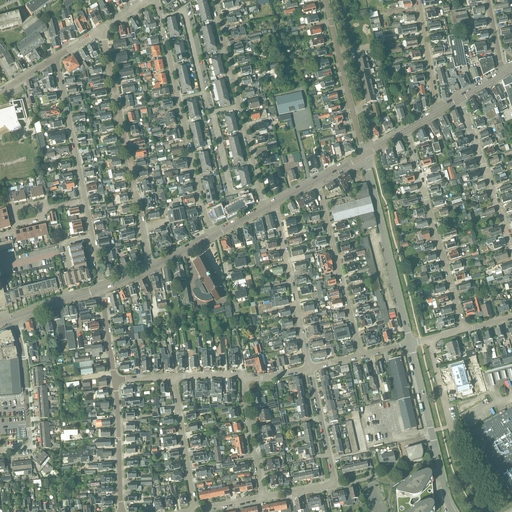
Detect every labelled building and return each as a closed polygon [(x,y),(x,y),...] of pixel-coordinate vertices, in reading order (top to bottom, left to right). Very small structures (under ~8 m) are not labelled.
[(46,7),(40,0),(36,0),(25,8),(32,17),(46,7)] [(106,6),(105,6),(102,1),(101,1),(100,0),(97,0),(98,2),(101,12),(103,10),(107,17),(112,14),(108,8),(107,8),(106,6)] [(503,0),(500,1),(501,4),(494,6),(495,11),(503,9),(504,13),(511,12),(510,8),(507,8),(506,3),(507,3),(506,0),(503,0)] [(207,3),(198,5),(199,11),(208,9),(207,3)] [(308,14),(316,12),(315,11),(316,10),(316,8),(315,8),(315,7),(314,8),(314,5),(306,7),(304,8),(305,14),(308,13),(308,14)] [(95,26),(102,22),(97,14),(96,11),(97,12),(100,11),(98,7),(95,8),(91,11),(93,13),(89,14),(91,17),(90,17),(95,26)] [(484,13),(483,7),(472,9),(473,16),(481,15),(480,13),(484,13)] [(466,8),(466,9),(450,12),(452,25),(468,22),(467,15),(466,12),(470,11),(470,8),(466,8)] [(65,9),(66,12),(61,13),(63,21),(68,20),(68,17),(71,16),(68,9),(65,9)] [(227,17),(228,21),(240,18),(242,17),(241,13),(245,12),(244,9),(238,10),(239,11),(234,12),(234,15),(228,16),(229,17),(227,17)] [(367,10),(358,12),(360,18),(369,16),(367,10)] [(145,24),(145,25),(153,23),(151,13),(150,11),(144,12),(145,18),(146,18),(147,23),(145,24)] [(436,18),(438,17),(437,11),(435,11),(432,11),(432,13),(427,13),(428,19),(436,18)] [(80,34),(86,31),(83,24),(86,22),(82,12),(82,13),(79,14),(78,14),(80,19),(74,22),(80,34)] [(3,17),(6,28),(22,24),(19,13),(3,17)] [(503,17),(498,18),(499,24),(507,22),(507,19),(510,18),(509,14),(503,16),(503,17)] [(210,15),(201,17),(202,23),(211,21),(210,15)] [(311,25),(318,23),(318,22),(319,21),(318,20),(318,19),(317,19),(317,17),(309,18),(309,19),(307,19),(308,25),(311,25)] [(372,30),(380,28),(378,17),(370,19),(372,30)] [(58,36),(56,28),(54,18),(50,22),(53,37),(52,38),(53,41),(51,41),(53,48),(60,47),(58,40),(57,40),(56,37),(58,36)] [(135,31),(141,28),(139,26),(137,22),(136,22),(134,19),(129,22),(135,31)] [(487,26),(486,24),(485,23),(485,21),(474,23),(475,29),(486,27),(487,26)] [(438,30),(440,29),(439,23),(437,24),(437,23),(434,23),(434,24),(429,25),(430,31),(438,30)] [(64,29),(65,31),(65,32),(68,31),(69,33),(68,33),(70,40),(75,39),(73,32),(76,32),(74,26),(64,29)] [(202,29),(203,35),(212,33),(211,27),(202,29)] [(398,36),(405,35),(408,34),(417,33),(415,27),(407,28),(407,27),(397,29),(398,36)] [(119,29),(120,38),(121,39),(127,38),(126,36),(127,36),(125,28),(119,29)] [(313,36),(321,34),(321,33),(321,32),(321,31),(320,31),(320,28),(315,29),(315,28),(312,29),(309,30),(311,36),(313,36)] [(511,31),(511,32),(509,32),(508,28),(500,30),(501,36),(504,36),(505,40),(504,40),(504,44),(511,42),(511,31)] [(31,52),(44,43),(38,34),(41,32),(39,29),(16,46),(27,63),(34,58),(31,52)] [(179,37),(178,30),(169,32),(170,39),(179,37)] [(488,38),(489,37),(488,35),(487,34),(487,32),(476,34),(476,33),(473,34),(473,37),(477,37),(477,40),(488,38)] [(250,43),(260,40),(260,41),(267,39),(266,34),(259,36),(249,39),(250,43)] [(464,52),(463,46),(461,35),(448,37),(455,69),(467,66),(464,52)] [(150,39),(152,46),(159,44),(157,38),(150,39)] [(313,47),(323,45),(323,44),(324,43),(324,42),(323,41),(322,39),(318,40),(317,39),(311,41),(313,47)] [(416,39),(405,41),(407,48),(417,46),(416,39)] [(115,50),(126,48),(125,41),(113,43),(115,50)] [(174,44),(175,50),(184,48),(182,42),(174,44)] [(474,44),(475,50),(477,55),(480,54),(483,54),(484,55),(491,54),(490,50),(487,50),(487,51),(486,51),(485,45),(484,42),(474,44)] [(94,59),(98,56),(96,52),(97,52),(95,48),(94,48),(92,45),(87,48),(91,55),(94,59)] [(215,45),(206,47),(208,54),(217,51),(215,45)] [(443,54),(445,53),(444,50),(444,46),(438,47),(438,48),(433,49),(434,55),(443,54)] [(310,54),(315,53),(316,58),(318,58),(326,56),(326,55),(326,54),(326,53),(325,52),(325,50),(320,51),(320,50),(317,51),(316,49),(309,51),(310,54)] [(38,61),(43,58),(39,52),(37,50),(33,53),(34,55),(38,61)] [(85,62),(88,60),(89,61),(91,60),(84,50),(79,53),(81,56),(83,60),(84,60),(85,62)] [(127,63),(126,60),(127,60),(126,54),(125,54),(125,52),(118,53),(119,56),(116,56),(118,65),(127,63)] [(246,63),(250,62),(249,57),(252,56),(252,58),(256,57),(255,53),(248,55),(249,56),(244,57),(237,59),(238,65),(246,63)] [(187,60),(185,54),(176,56),(178,62),(187,60)] [(211,58),(213,65),(221,63),(220,56),(211,58)] [(69,74),(79,67),(73,57),(63,64),(69,74)] [(445,65),(447,64),(446,57),(443,58),(440,58),(440,59),(436,60),(436,63),(436,65),(437,65),(437,66),(445,65)] [(473,80),(480,78),(477,68),(480,67),(477,57),(470,59),(473,69),(470,70),(473,80)] [(490,72),(494,70),(492,60),(492,57),(485,59),(485,61),(479,62),(483,76),(484,76),(484,75),(487,74),(486,73),(490,71),(490,72)] [(21,73),(26,70),(24,66),(22,63),(20,60),(15,63),(17,66),(16,66),(21,73)] [(317,62),(317,63),(319,69),(321,68),(321,69),(329,67),(329,66),(329,65),(329,64),(328,63),(328,62),(327,60),(323,61),(320,61),(320,62),(317,62)] [(213,65),(214,71),(223,69),(221,63),(213,65)] [(417,65),(409,66),(411,74),(416,73),(415,72),(422,71),(422,70),(423,69),(422,68),(422,67),(421,65),(417,65)] [(251,73),(251,70),(250,67),(247,67),(240,69),(242,75),(245,74),(245,75),(249,74),(249,73),(251,73)] [(448,83),(451,93),(452,94),(454,93),(454,92),(459,91),(455,79),(457,79),(455,71),(455,69),(454,69),(454,68),(448,69),(448,71),(448,73),(447,74),(445,74),(446,80),(448,83)] [(32,80),(34,84),(39,82),(41,81),(44,78),(44,77),(52,75),(51,70),(50,69),(47,69),(47,71),(42,72),(43,74),(40,74),(41,77),(32,80)] [(120,79),(127,78),(125,72),(128,71),(128,69),(122,70),(123,72),(119,73),(120,79)] [(223,69),(214,71),(215,77),(224,75),(223,69)] [(321,76),(322,79),(331,77),(331,76),(332,75),(331,74),(331,73),(330,71),(322,72),(322,71),(317,72),(317,74),(319,73),(319,76),(321,76)] [(440,90),(447,88),(445,79),(442,71),(437,72),(439,80),(440,87),(440,90)] [(461,76),(467,88),(469,87),(469,86),(470,86),(465,76),(464,74),(461,76)] [(417,85),(417,83),(424,82),(425,81),(424,79),(423,78),(423,76),(418,77),(418,76),(412,77),(413,84),(412,84),(413,85),(417,85)] [(464,90),(467,88),(461,76),(457,77),(458,79),(458,80),(463,90),(463,89),(464,90)] [(244,86),(251,85),(251,87),(252,87),(258,86),(258,83),(251,84),(251,82),(253,81),(252,77),(247,78),(247,79),(242,80),(243,83),(243,84),(243,85),(244,85),(244,86)] [(511,80),(511,77),(502,82),(508,97),(511,110),(511,109),(511,80)] [(81,79),(79,80),(79,82),(77,83),(77,80),(74,81),(74,78),(66,79),(67,85),(72,84),(72,85),(75,84),(77,84),(78,86),(82,85),(81,79)] [(97,86),(104,84),(103,79),(95,80),(93,81),(92,81),(93,88),(97,87),(97,86)] [(166,80),(158,81),(154,82),(155,87),(153,87),(154,90),(160,88),(159,86),(167,84),(166,80)] [(325,89),(334,87),(334,86),(334,85),(334,84),(333,83),(332,80),(324,82),(324,83),(321,83),(322,89),(325,89)] [(190,84),(181,86),(183,93),(191,91),(190,84)] [(124,94),(135,91),(133,85),(131,86),(131,85),(126,86),(126,87),(122,87),(124,94)] [(498,87),(495,89),(501,102),(505,100),(504,97),(505,97),(503,95),(502,96),(498,87)] [(448,92),(447,88),(440,90),(442,100),(444,101),(448,99),(447,92),(448,92)] [(158,98),(169,95),(168,89),(161,91),(160,89),(151,91),(152,95),(157,94),(158,98)] [(253,90),(253,89),(249,90),(250,91),(245,92),(246,95),(246,96),(246,97),(247,97),(247,98),(256,96),(255,90),(253,90)] [(489,128),(495,126),(501,124),(498,114),(503,112),(501,107),(499,103),(501,102),(495,89),(491,90),(495,98),(496,98),(498,103),(496,104),(495,102),(494,102),(492,95),(488,98),(485,92),(481,94),(477,96),(483,107),(483,106),(484,108),(482,110),(482,112),(484,115),(484,114),(489,128)] [(303,109),(299,93),(274,99),(278,115),(303,109)] [(48,102),(57,101),(56,100),(57,99),(57,98),(56,97),(55,94),(47,96),(45,97),(46,103),(48,102)] [(328,103),(337,101),(336,99),(337,98),(336,94),(326,97),(328,103)] [(219,101),(221,108),(230,106),(228,98),(219,101)] [(188,107),(197,105),(195,99),(186,101),(188,107)] [(0,128),(4,127),(5,127),(12,134),(22,129),(17,122),(27,119),(22,100),(12,103),(13,105),(11,106),(10,104),(0,107),(0,111),(0,112),(0,128)] [(474,113),(480,110),(479,108),(479,107),(478,104),(477,104),(475,101),(469,103),(472,110),(474,113)] [(101,110),(110,108),(108,103),(105,103),(105,102),(100,103),(100,104),(98,105),(98,106),(94,107),(95,112),(99,111),(99,108),(101,107),(101,110)] [(418,113),(420,113),(420,108),(421,108),(419,102),(416,102),(416,103),(413,103),(413,106),(410,107),(411,110),(414,110),(415,114),(416,115),(418,114),(418,113)] [(407,118),(403,104),(394,107),(398,120),(401,120),(402,120),(404,120),(405,119),(405,118),(407,118)] [(332,114),(340,112),(340,111),(340,109),(339,109),(338,105),(331,107),(331,105),(327,106),(328,110),(331,109),(332,114)] [(377,105),(372,106),(375,120),(380,119),(379,114),(378,114),(377,110),(378,110),(377,105)] [(51,111),(49,111),(46,112),(47,117),(52,117),(59,115),(60,114),(59,112),(58,109),(53,110),(53,109),(50,110),(51,111)] [(130,123),(132,123),(132,124),(136,124),(136,125),(140,124),(138,111),(132,112),(133,115),(128,116),(130,123)] [(198,111),(189,113),(191,119),(199,117),(198,111)] [(261,120),(267,118),(266,111),(251,115),(252,118),(251,118),(251,120),(252,120),(252,121),(261,119),(261,120)] [(225,115),(226,121),(235,119),(234,113),(225,115)] [(460,118),(456,120),(453,113),(451,114),(453,118),(452,118),(454,124),(457,123),(458,126),(462,124),(460,118)] [(82,122),(85,121),(84,118),(85,118),(84,114),(81,115),(73,116),(74,122),(82,121),(82,122)] [(333,125),(342,123),(341,121),(343,121),(342,117),(334,119),(335,122),(333,123),(333,125)] [(390,122),(388,117),(380,120),(383,125),(382,125),(385,132),(393,129),(392,128),(393,128),(392,126),(391,126),(390,122)] [(442,119),(447,129),(451,128),(450,126),(446,117),(442,119)] [(237,126),(235,119),(226,121),(228,128),(237,126)] [(447,129),(442,119),(439,121),(443,130),(444,131),(447,129)] [(54,128),(62,126),(61,126),(62,125),(62,123),(61,123),(60,120),(52,122),(53,122),(50,123),(50,126),(53,126),(54,128)] [(166,128),(169,127),(176,125),(175,120),(167,121),(165,122),(159,123),(160,126),(165,125),(166,128)] [(475,123),(477,129),(481,127),(481,128),(484,127),(486,126),(485,123),(483,123),(482,120),(475,123)] [(434,123),(429,126),(434,134),(435,137),(440,134),(439,131),(436,127),(437,126),(435,123),(434,123)] [(191,132),(200,130),(199,124),(190,126),(191,132)] [(264,131),(267,130),(267,128),(265,128),(264,124),(254,126),(255,132),(259,132),(264,131)] [(501,124),(494,126),(497,134),(504,132),(501,124)] [(106,132),(114,130),(112,125),(105,126),(105,127),(101,127),(102,134),(107,133),(106,132)] [(229,134),(232,133),(238,132),(237,126),(228,128),(229,134)] [(133,136),(139,135),(139,131),(141,130),(140,127),(138,128),(138,127),(131,129),(133,136)] [(336,137),(345,135),(346,133),(345,132),(344,131),(344,128),(339,130),(339,128),(335,128),(336,128),(332,129),(333,132),(334,132),(336,137)] [(481,140),(488,137),(487,133),(489,132),(489,130),(482,132),(483,133),(479,134),(481,140)] [(420,144),(422,144),(429,141),(428,138),(427,135),(426,136),(424,131),(422,132),(421,131),(419,132),(419,133),(418,133),(419,133),(416,134),(420,144)] [(56,141),(56,144),(62,143),(62,142),(65,141),(64,133),(55,135),(55,132),(47,133),(49,140),(51,140),(52,141),(56,141)] [(42,134),(38,135),(41,151),(46,151),(42,134)] [(86,142),(86,141),(92,140),(91,134),(84,135),(84,136),(77,138),(78,143),(86,142)] [(230,146),(239,144),(238,138),(229,140),(230,146)] [(484,148),(492,145),(491,142),(493,141),(492,138),(490,139),(489,139),(486,140),(486,141),(482,142),(484,148)] [(435,139),(431,141),(432,145),(434,154),(435,153),(436,156),(441,154),(440,152),(438,144),(436,144),(435,139)] [(463,146),(469,145),(467,139),(455,143),(457,149),(458,148),(459,149),(464,148),(464,147),(463,146)] [(135,147),(138,147),(138,149),(142,148),(142,146),(142,145),(145,145),(144,141),(141,141),(141,140),(134,142),(133,142),(134,144),(133,144),(133,146),(134,146),(135,148),(135,147)] [(345,154),(352,152),(353,151),(352,144),(347,145),(347,143),(343,144),(343,146),(345,154)] [(398,156),(405,153),(404,151),(403,150),(404,149),(403,147),(402,147),(400,143),(396,145),(397,146),(395,146),(397,150),(396,151),(398,156)] [(427,144),(417,147),(419,152),(429,149),(427,144)] [(60,155),(69,153),(67,147),(59,148),(53,150),(53,151),(46,153),(48,158),(55,156),(54,153),(60,152),(60,155)] [(341,157),(342,157),(340,149),(337,150),(336,147),(333,147),(334,150),(335,158),(338,157),(338,158),(338,157),(339,158),(341,158),(341,157)] [(142,149),(142,150),(142,151),(136,152),(135,152),(136,154),(135,154),(136,156),(137,158),(143,157),(144,157),(144,158),(147,157),(146,155),(150,154),(148,148),(142,149)] [(172,156),(184,153),(183,148),(171,150),(172,156)] [(496,155),(500,154),(500,152),(498,152),(496,152),(495,148),(492,148),(488,149),(489,150),(485,152),(487,157),(494,154),(495,154),(496,155)] [(473,155),(470,149),(460,153),(461,158),(459,159),(460,162),(470,158),(470,156),(473,155)] [(392,150),(385,151),(386,154),(385,155),(384,154),(385,158),(380,159),(383,168),(389,167),(389,168),(398,166),(397,161),(395,161),(392,150)] [(299,153),(292,155),(295,163),(301,161),(299,153)] [(261,157),(263,165),(276,163),(274,154),(269,156),(269,155),(265,155),(265,156),(261,157)] [(91,161),(93,161),(92,155),(90,155),(89,155),(86,155),(86,156),(82,157),(82,160),(82,161),(83,162),(83,163),(86,162),(87,163),(91,162),(91,161)] [(324,166),(328,165),(327,163),(330,163),(328,155),(325,155),(326,157),(322,158),(324,166)] [(243,162),(242,156),(233,158),(235,164),(243,162)] [(494,159),(489,160),(490,162),(489,164),(490,165),(491,166),(502,163),(499,156),(493,158),(494,159)] [(432,157),(429,158),(425,159),(425,160),(421,161),(423,167),(434,164),(432,157)] [(315,158),(312,159),(307,160),(310,171),(314,170),(314,171),(317,170),(318,169),(315,158)] [(109,168),(121,165),(120,160),(116,161),(116,159),(108,161),(109,168)] [(148,165),(147,159),(144,160),(145,160),(137,162),(138,168),(146,166),(146,165),(148,165)] [(468,162),(464,164),(466,170),(469,168),(470,169),(473,168),(473,167),(476,166),(474,160),(471,161),(468,162)] [(210,165),(201,167),(203,174),(212,172),(210,165)] [(400,168),(401,172),(398,173),(399,175),(405,174),(409,173),(408,172),(412,171),(410,165),(403,167),(400,168)] [(494,175),(504,172),(502,165),(500,166),(496,167),(496,168),(492,170),(494,175)] [(98,166),(93,167),(94,170),(93,170),(85,171),(85,174),(85,177),(86,177),(86,178),(94,176),(94,178),(97,177),(96,170),(99,169),(98,166)] [(248,174),(247,170),(247,167),(238,169),(239,176),(248,174)] [(287,173),(290,182),(297,180),(294,171),(287,173)] [(356,182),(354,182),(355,188),(358,187),(358,186),(364,185),(361,172),(360,172),(359,171),(355,173),(355,174),(354,174),(356,182)] [(467,175),(469,181),(472,180),(473,181),(477,179),(477,178),(480,177),(478,171),(475,172),(471,173),(472,174),(467,175)] [(181,176),(179,176),(178,177),(177,174),(171,175),(172,178),(177,177),(179,183),(180,183),(180,184),(183,184),(182,182),(189,180),(189,178),(189,174),(181,176)] [(343,176),(346,184),(351,181),(347,174),(346,175),(346,174),(344,175),(344,176),(343,176)] [(430,177),(426,178),(428,184),(436,182),(434,174),(429,175),(430,177)] [(504,182),(507,181),(504,175),(502,176),(502,175),(499,176),(499,177),(495,179),(496,180),(495,181),(497,185),(504,182)] [(278,181),(277,176),(268,178),(271,190),(276,189),(276,190),(279,189),(279,188),(278,184),(279,184),(279,181),(278,181)] [(348,188),(346,184),(343,176),(341,177),(339,178),(339,179),(338,179),(342,186),(344,190),(348,188)] [(410,183),(414,182),(414,181),(415,181),(414,179),(413,176),(405,178),(405,179),(403,179),(403,182),(406,181),(407,184),(408,184),(410,184),(410,183)] [(203,186),(212,184),(211,177),(202,179),(203,186)] [(103,192),(104,192),(101,179),(90,181),(90,185),(87,186),(88,192),(96,191),(97,194),(103,192)] [(250,179),(241,182),(242,188),(251,186),(250,179)] [(339,194),(341,193),(339,187),(336,189),(333,182),(325,186),(326,187),(325,188),(325,190),(327,190),(329,193),(331,192),(331,193),(337,191),(339,194)] [(442,188),(442,189),(443,188),(444,188),(445,187),(446,187),(446,186),(447,185),(447,184),(447,182),(443,183),(442,182),(436,183),(436,185),(433,186),(434,187),(429,188),(431,194),(436,193),(436,194),(437,194),(437,195),(438,195),(439,195),(440,195),(441,195),(441,191),(440,189),(442,188)] [(36,188),(38,198),(44,197),(43,191),(46,190),(44,183),(41,183),(41,184),(38,185),(38,187),(36,188)] [(475,191),(478,190),(478,191),(485,188),(483,183),(476,185),(473,186),(475,191)] [(501,194),(511,190),(509,184),(506,185),(502,186),(503,187),(499,188),(501,194)] [(410,193),(417,191),(416,185),(406,188),(407,191),(405,191),(406,194),(410,193)] [(26,187),(28,194),(31,194),(32,200),(38,198),(36,188),(33,188),(33,186),(29,187),(29,186),(26,187)] [(18,192),(20,202),(26,201),(25,195),(28,194),(26,187),(23,187),(23,188),(20,189),(20,191),(18,192)] [(20,202),(18,192),(16,192),(15,190),(8,192),(10,198),(13,198),(14,204),(20,202)] [(311,193),(306,196),(310,204),(312,208),(313,211),(317,209),(316,206),(314,201),(315,201),(313,194),(311,193)] [(511,193),(507,195),(505,195),(506,196),(502,197),(503,200),(502,200),(503,204),(511,201),(510,199),(511,198),(511,193)] [(241,200),(243,200),(245,204),(247,203),(248,206),(252,204),(250,197),(248,198),(247,194),(240,196),(241,200)] [(475,202),(478,200),(479,202),(487,200),(486,198),(487,197),(486,194),(485,194),(477,196),(477,197),(473,198),(475,202)] [(232,201),(232,199),(237,198),(236,195),(233,196),(225,198),(226,201),(222,203),(223,205),(227,203),(226,202),(232,201)] [(452,205),(453,205),(462,202),(460,195),(452,197),(454,201),(451,202),(452,205)] [(146,205),(159,202),(159,201),(156,201),(155,198),(155,196),(151,197),(151,198),(145,200),(145,201),(145,203),(146,203),(146,205)] [(215,196),(206,198),(207,204),(216,202),(215,196)] [(301,199),(307,210),(309,209),(307,206),(306,207),(306,206),(310,204),(306,196),(301,199)] [(358,197),(352,198),(353,201),(355,200),(357,206),(368,204),(368,201),(367,201),(367,198),(359,199),(358,197)] [(408,207),(418,204),(416,197),(406,200),(403,201),(402,198),(397,200),(398,204),(403,203),(405,210),(409,209),(408,207)] [(438,200),(433,202),(435,208),(443,205),(446,204),(444,198),(441,199),(441,198),(438,199),(438,200)] [(298,206),(299,209),(304,207),(304,208),(303,208),(305,211),(307,210),(301,199),(296,202),(298,206)] [(335,206),(331,207),(331,209),(331,210),(332,212),(342,210),(341,207),(340,206),(343,205),(342,200),(334,202),(335,206)] [(242,201),(223,211),(225,216),(227,215),(229,217),(245,208),(242,201)] [(100,213),(99,213),(99,211),(95,211),(95,214),(93,215),(94,220),(102,218),(106,217),(105,211),(107,210),(106,203),(100,204),(101,208),(102,211),(100,212),(100,213)] [(299,209),(298,206),(295,208),(293,203),(288,206),(291,213),(292,215),(294,214),(294,213),(300,210),(299,209)] [(358,212),(356,213),(357,216),(362,214),(362,212),(370,210),(369,206),(368,204),(357,206),(358,212)] [(213,208),(215,215),(217,222),(222,220),(221,218),(224,217),(221,208),(218,209),(218,207),(213,208)] [(68,221),(74,219),(74,216),(80,215),(78,209),(69,211),(70,217),(67,218),(68,221)] [(172,224),(175,223),(186,221),(183,209),(167,213),(170,224),(172,224)] [(417,218),(424,216),(424,215),(423,209),(415,211),(412,212),(414,217),(417,216),(417,218)] [(487,217),(494,214),(493,209),(485,212),(483,213),(479,214),(481,219),(484,218),(487,217)] [(342,210),(332,212),(332,215),(333,215),(333,218),(337,217),(338,221),(347,219),(345,214),(342,215),(342,213),(342,210)] [(187,213),(184,214),(186,221),(187,224),(189,235),(190,236),(200,232),(199,229),(198,229),(198,227),(199,227),(198,224),(197,224),(196,224),(195,221),(194,218),(198,217),(196,211),(190,213),(187,213)] [(157,218),(159,217),(158,212),(156,212),(148,214),(149,216),(148,217),(148,219),(149,219),(149,220),(157,218)] [(398,213),(393,214),(396,226),(401,225),(398,213)] [(57,223),(55,214),(49,215),(51,224),(57,223)] [(311,216),(308,217),(310,223),(312,222),(320,220),(318,214),(311,216)] [(264,218),(264,219),(265,222),(269,235),(265,235),(267,241),(270,240),(270,238),(274,237),(273,230),(276,229),(272,216),(264,218)] [(368,217),(360,219),(361,224),(364,223),(365,228),(375,226),(374,223),(373,220),(369,221),(368,217)] [(122,221),(123,226),(133,224),(132,218),(127,219),(127,218),(123,219),(124,221),(122,221)] [(71,223),(73,229),(82,227),(81,221),(75,222),(74,219),(68,221),(68,224),(71,223)] [(451,219),(449,220),(447,221),(447,220),(443,220),(444,222),(439,223),(440,229),(448,227),(449,227),(451,226),(455,225),(454,223),(453,224),(451,219)] [(258,222),(261,237),(261,238),(262,238),(263,242),(267,241),(265,235),(264,230),(262,220),(258,222)] [(416,221),(418,230),(428,227),(426,221),(422,222),(421,220),(416,221)] [(9,221),(0,223),(0,227),(1,230),(11,228),(9,221)] [(96,231),(103,230),(103,226),(104,226),(103,224),(102,224),(102,223),(95,224),(96,231)] [(337,231),(347,229),(346,223),(343,223),(335,225),(337,231)] [(39,227),(42,237),(46,236),(47,240),(49,240),(46,225),(39,227)] [(367,234),(364,235),(365,239),(373,238),(372,233),(376,232),(375,229),(376,229),(375,226),(365,228),(367,234)] [(491,238),(501,234),(501,233),(501,232),(499,228),(495,229),(492,230),(491,226),(482,229),(483,233),(488,231),(491,238)] [(39,227),(33,228),(37,243),(39,242),(37,238),(42,237),(39,227)] [(82,227),(73,229),(74,235),(71,236),(71,239),(78,237),(77,234),(83,233),(82,227)] [(179,231),(179,232),(182,240),(185,238),(185,239),(187,238),(187,237),(185,233),(186,232),(184,230),(183,229),(182,227),(178,229),(179,231)] [(315,235),(323,233),(321,227),(314,229),(311,229),(313,235),(315,234),(315,235)] [(37,243),(33,228),(27,229),(29,239),(34,238),(35,243),(37,243)] [(246,230),(243,230),(246,243),(255,241),(254,234),(251,235),(249,228),(245,229),(246,230)] [(27,229),(21,231),(24,246),(26,245),(25,240),(29,239),(27,229)] [(182,240),(179,232),(178,232),(177,229),(173,231),(175,236),(174,236),(176,239),(178,242),(179,242),(181,241),(181,240),(182,240)] [(126,232),(123,233),(121,233),(122,239),(125,239),(125,240),(127,239),(131,238),(131,237),(135,236),(135,235),(135,232),(134,232),(134,231),(130,231),(130,230),(126,231),(126,232)] [(455,230),(453,230),(451,231),(450,230),(447,231),(447,232),(442,234),(443,236),(443,237),(443,238),(444,239),(454,236),(457,236),(455,230)] [(24,246),(21,231),(15,232),(17,242),(21,241),(22,246),(24,246)] [(111,233),(108,233),(108,232),(106,233),(107,238),(98,240),(100,247),(106,245),(106,247),(114,245),(113,239),(112,239),(111,233)] [(423,241),(429,239),(428,232),(421,234),(421,235),(420,235),(420,237),(422,237),(423,241)] [(235,235),(232,236),(235,246),(241,244),(242,247),(245,246),(243,240),(240,240),(239,233),(235,234),(235,235)] [(347,240),(350,239),(348,233),(346,234),(338,236),(339,242),(347,240)] [(161,239),(166,248),(167,248),(167,249),(171,247),(170,246),(171,245),(166,236),(161,239)] [(292,237),(292,239),(289,240),(290,245),(299,243),(302,243),(301,237),(299,238),(299,236),(292,237)] [(373,238),(365,239),(366,244),(369,244),(370,249),(380,247),(379,244),(378,241),(374,242),(373,238)] [(492,244),(494,250),(502,248),(501,247),(505,245),(503,239),(496,242),(495,238),(486,241),(487,245),(492,244)] [(166,248),(161,239),(155,242),(158,247),(157,248),(159,251),(160,251),(166,248)] [(222,245),(224,251),(230,250),(231,253),(234,252),(232,245),(230,246),(228,239),(224,240),(224,241),(221,241),(222,245)] [(318,247),(326,245),(326,244),(325,242),(324,239),(317,241),(314,242),(316,247),(318,247)] [(455,247),(458,247),(456,240),(453,241),(450,242),(451,243),(446,244),(446,247),(446,249),(447,249),(447,250),(455,248),(455,247)] [(12,241),(0,244),(0,250),(13,247),(12,241)] [(350,253),(356,251),(359,251),(358,248),(352,250),(351,244),(349,245),(348,245),(341,247),(342,252),(349,251),(350,253)] [(421,247),(421,248),(423,253),(433,250),(432,249),(433,248),(432,247),(431,244),(428,245),(427,244),(423,246),(421,247)] [(60,275),(59,273),(56,274),(57,280),(59,290),(67,288),(79,285),(79,283),(91,281),(90,279),(88,271),(81,245),(69,248),(75,273),(62,276),(62,275),(60,275)] [(372,254),(369,255),(370,260),(378,258),(377,254),(381,253),(380,250),(381,250),(380,247),(370,249),(372,254)] [(302,248),(291,250),(292,254),(291,254),(292,256),(293,257),(303,255),(302,248)] [(458,258),(461,257),(460,254),(459,251),(457,252),(456,251),(453,252),(454,253),(449,254),(450,257),(449,258),(449,259),(450,260),(458,258)] [(110,261),(116,260),(115,252),(108,253),(110,261)] [(496,262),(508,259),(505,252),(494,256),(496,262)] [(271,260),(279,259),(278,253),(270,254),(270,255),(267,255),(268,261),(271,260)] [(135,265),(141,262),(139,258),(140,258),(139,255),(138,255),(137,254),(135,255),(134,254),(131,255),(132,257),(131,257),(132,261),(133,261),(135,265)] [(330,260),(328,254),(317,257),(318,263),(330,260)] [(428,262),(436,260),(435,259),(436,259),(435,257),(434,254),(427,256),(424,257),(425,260),(427,259),(428,262)] [(353,261),(355,260),(354,255),(351,255),(343,257),(345,263),(353,261)] [(235,265),(236,269),(246,267),(245,260),(247,259),(246,256),(239,258),(240,261),(235,262),(236,264),(235,265)] [(195,284),(196,285),(196,287),(196,290),(192,291),(192,292),(193,293),(193,294),(193,295),(194,296),(195,296),(195,297),(196,298),(197,299),(198,300),(199,300),(200,301),(201,301),(202,302),(203,302),(204,302),(205,302),(206,302),(207,302),(208,302),(209,302),(210,302),(211,301),(212,301),(213,300),(210,295),(212,294),(216,302),(223,298),(218,288),(220,287),(215,277),(216,277),(214,272),(213,273),(205,257),(193,263),(201,279),(200,279),(201,280),(200,281),(199,280),(197,282),(197,283),(196,282),(195,284)] [(378,258),(370,260),(371,265),(374,264),(375,270),(385,267),(384,264),(384,265),(383,261),(379,262),(378,258)] [(125,260),(124,259),(121,260),(122,262),(120,262),(122,266),(123,266),(125,270),(130,267),(127,260),(125,260)] [(318,263),(320,269),(331,266),(332,266),(330,259),(330,260),(318,263)] [(462,268),(464,268),(462,261),(456,262),(457,263),(452,265),(453,268),(452,268),(453,270),(454,271),(462,268)] [(305,262),(294,265),(296,272),(306,269),(305,262)] [(506,271),(511,268),(511,264),(511,263),(504,265),(500,267),(502,272),(506,271)] [(184,275),(183,272),(181,264),(175,265),(177,274),(176,274),(178,282),(185,280),(184,275)] [(435,271),(439,270),(437,264),(429,267),(426,268),(428,271),(430,271),(431,273),(435,272),(435,271)] [(359,266),(357,267),(356,265),(354,265),(346,267),(347,273),(355,271),(360,270),(359,266)] [(331,266),(320,269),(322,275),(333,272),(331,266)] [(109,270),(110,276),(114,276),(114,275),(118,274),(118,273),(117,267),(116,267),(112,268),(112,269),(109,270)] [(282,274),(283,274),(281,267),(280,267),(278,267),(278,268),(271,269),(271,270),(270,270),(271,275),(272,274),(273,276),(280,275),(282,275),(282,274)] [(377,275),(374,276),(375,281),(383,279),(382,275),(386,273),(385,270),(386,270),(385,267),(375,270),(377,275)] [(491,275),(492,277),(493,280),(502,276),(501,274),(500,269),(493,271),(490,272),(491,275)] [(166,283),(173,282),(173,278),(172,278),(170,270),(164,271),(165,279),(166,283)] [(231,278),(232,283),(245,280),(243,270),(235,272),(236,275),(232,276),(232,278),(231,278)] [(464,279),(467,279),(465,272),(462,273),(459,274),(455,276),(456,279),(455,279),(456,281),(457,281),(457,282),(465,280),(464,279)] [(358,282),(360,281),(359,275),(356,276),(349,278),(350,284),(358,282)] [(435,283),(442,281),(442,280),(442,278),(441,278),(440,275),(430,278),(432,284),(435,283)] [(156,276),(151,278),(153,286),(152,286),(154,295),(161,293),(159,284),(156,276)] [(324,281),(324,282),(324,284),(327,284),(328,287),(336,285),(334,278),(330,279),(326,280),(327,280),(324,281)] [(383,279),(375,281),(376,286),(379,285),(380,290),(390,288),(389,285),(388,282),(384,283),(383,279)] [(57,280),(50,282),(53,291),(59,290),(57,280)] [(144,281),(139,283),(142,290),(140,291),(142,296),(144,295),(144,296),(151,293),(148,288),(149,288),(147,285),(146,285),(144,281)] [(320,285),(319,282),(315,283),(316,283),(312,284),(312,287),(316,286),(317,292),(312,293),(313,301),(323,299),(322,292),(321,292),(320,285)] [(460,292),(468,290),(468,292),(475,290),(474,285),(470,287),(469,283),(458,286),(458,287),(458,289),(459,289),(460,292)] [(361,293),(363,292),(362,286),(359,287),(351,289),(353,295),(361,293)] [(434,295),(445,292),(445,291),(445,289),(444,289),(443,286),(439,287),(438,287),(435,288),(432,289),(434,295)] [(128,288),(130,297),(131,297),(133,306),(138,305),(137,301),(138,300),(137,295),(135,287),(128,288)] [(235,296),(236,300),(249,297),(247,287),(239,289),(240,292),(236,293),(236,296),(235,296)] [(281,287),(276,287),(272,288),(274,299),(279,298),(278,294),(285,293),(284,287),(281,288),(281,287)] [(301,296),(312,293),(310,287),(308,287),(304,288),(304,289),(300,289),(301,296)] [(382,296),(379,296),(380,301),(388,299),(387,295),(391,294),(390,291),(391,291),(390,288),(380,290),(382,296)] [(327,293),(327,295),(328,296),(330,296),(331,299),(339,297),(337,290),(333,291),(329,292),(330,292),(327,293)] [(125,292),(119,294),(121,297),(120,298),(122,302),(123,301),(124,304),(128,302),(128,299),(125,292)] [(114,311),(119,310),(119,307),(118,307),(115,296),(110,297),(112,308),(114,308),(114,311)] [(443,304),(448,303),(447,302),(448,302),(447,298),(446,299),(446,296),(441,298),(441,297),(437,298),(438,299),(435,300),(436,306),(439,305),(441,305),(443,305),(443,304)] [(280,307),(288,305),(287,299),(282,300),(282,299),(278,299),(278,300),(276,301),(277,307),(280,307)] [(388,299),(380,301),(381,306),(384,305),(385,311),(395,309),(394,306),(393,303),(389,304),(388,299)] [(465,310),(473,308),(472,306),(474,306),(472,300),(471,300),(470,300),(466,302),(466,303),(463,304),(464,308),(465,310)] [(78,304),(80,317),(87,316),(87,313),(89,313),(89,312),(92,311),(93,314),(97,313),(96,308),(95,301),(94,301),(85,302),(85,303),(78,304)] [(334,310),(342,307),(341,301),(332,303),(329,304),(331,310),(334,309),(334,310)] [(149,303),(144,303),(147,325),(152,324),(149,303)] [(207,308),(199,310),(198,307),(195,307),(195,303),(192,304),(193,315),(208,310),(207,308)] [(365,312),(370,311),(368,305),(357,308),(358,314),(361,313),(365,312)] [(224,308),(227,320),(232,318),(230,306),(224,308)] [(484,317),(491,316),(488,306),(481,307),(484,317)] [(438,314),(440,313),(441,316),(451,313),(451,312),(451,310),(450,310),(449,307),(442,309),(439,310),(440,311),(438,311),(437,312),(436,309),(433,310),(434,315),(435,314),(435,315),(438,314)] [(69,309),(71,319),(71,321),(77,320),(76,316),(77,316),(77,313),(76,313),(75,309),(73,309),(73,308),(69,309)] [(473,308),(465,310),(465,312),(466,316),(470,315),(470,316),(475,315),(474,311),(476,311),(475,308),(473,309),(473,308)] [(387,316),(384,317),(385,322),(393,320),(392,316),(396,315),(395,311),(396,311),(395,309),(385,311),(387,316)] [(54,322),(56,321),(58,328),(65,326),(64,319),(63,311),(52,314),(54,322)] [(316,316),(306,318),(307,324),(318,322),(317,317),(319,317),(324,315),(326,315),(326,311),(322,312),(315,313),(316,316)] [(337,320),(345,318),(343,312),(336,314),(333,315),(335,320),(337,320)] [(42,326),(43,326),(41,318),(36,320),(38,327),(36,328),(38,333),(44,332),(43,329),(42,326)] [(447,326),(454,324),(454,323),(454,322),(454,321),(453,321),(452,318),(445,320),(442,321),(442,319),(437,321),(438,324),(443,323),(444,327),(447,326)] [(31,322),(25,324),(28,335),(34,333),(31,322)] [(335,342),(350,339),(347,329),(346,324),(343,325),(343,322),(331,325),(333,332),(335,342)] [(88,331),(99,329),(98,323),(93,324),(93,323),(86,324),(87,327),(88,331)] [(47,336),(54,335),(53,332),(51,324),(45,326),(47,336)] [(497,341),(504,339),(503,336),(504,336),(502,329),(496,330),(498,337),(496,338),(497,341)] [(385,342),(391,341),(389,336),(390,336),(390,333),(389,333),(388,330),(382,332),(383,334),(383,335),(385,342)] [(0,397),(13,396),(18,396),(19,396),(19,395),(20,395),(20,394),(21,394),(21,393),(21,392),(21,390),(18,358),(15,344),(14,341),(10,331),(0,334),(0,397)] [(68,351),(75,350),(73,334),(66,335),(68,351)] [(93,343),(100,342),(99,334),(92,335),(92,338),(89,339),(90,342),(93,342),(93,343)] [(374,334),(370,335),(372,346),(378,345),(376,336),(375,336),(374,334)] [(372,346),(370,335),(363,336),(366,346),(367,347),(372,346)] [(475,347),(482,345),(479,335),(473,337),(474,341),(473,341),(474,344),(475,347)] [(220,338),(220,339),(224,339),(225,349),(228,349),(227,338),(227,337),(220,338)] [(126,347),(130,347),(129,342),(128,342),(127,339),(125,340),(117,341),(118,347),(125,346),(126,347)] [(319,347),(323,346),(321,341),(318,341),(311,343),(312,349),(319,347)] [(37,352),(36,342),(33,343),(34,346),(29,347),(31,358),(36,357),(35,352),(37,352)] [(448,352),(458,349),(456,342),(446,346),(448,352)] [(102,353),(101,347),(101,344),(87,346),(87,348),(85,348),(85,353),(92,352),(93,358),(99,357),(98,354),(102,353)] [(347,353),(353,351),(351,344),(342,346),(343,350),(346,350),(347,353)] [(230,349),(230,351),(228,351),(229,357),(229,363),(231,363),(231,367),(232,367),(235,367),(234,355),(234,353),(234,352),(237,351),(237,349),(230,349)] [(460,356),(458,349),(448,352),(450,359),(460,356)] [(325,351),(321,352),(313,353),(314,360),(318,359),(318,360),(322,359),(327,358),(325,351)] [(249,353),(246,354),(243,355),(244,359),(246,367),(252,365),(250,358),(249,353)] [(504,365),(511,362),(511,354),(502,357),(502,358),(504,365)] [(255,365),(261,356),(257,356),(250,358),(252,365),(255,365)] [(261,356),(255,365),(256,368),(264,366),(262,359),(261,356)] [(293,365),(301,363),(299,357),(289,359),(291,366),(293,365)] [(388,378),(394,402),(398,401),(405,431),(417,428),(410,398),(400,358),(388,361),(389,364),(386,365),(389,378),(388,378)] [(502,358),(499,359),(492,361),(493,367),(501,365),(501,366),(504,365),(502,358)] [(91,365),(94,365),(93,361),(77,364),(77,366),(80,365),(81,376),(93,374),(91,365)] [(100,364),(94,365),(94,368),(96,367),(97,373),(105,372),(104,366),(100,367),(100,364)] [(462,364),(451,367),(452,372),(463,369),(462,364)] [(265,366),(264,366),(256,368),(258,374),(265,372),(264,369),(266,369),(265,366)] [(366,377),(372,376),(371,373),(372,373),(371,369),(370,369),(369,366),(363,367),(366,377)] [(357,382),(362,381),(361,377),(360,372),(359,368),(353,370),(355,378),(357,378),(357,382)] [(464,374),(454,377),(456,382),(468,378),(466,374),(464,374)] [(298,378),(292,379),(288,380),(289,383),(293,382),(293,385),(289,386),(289,389),(302,387),(301,380),(299,381),(298,378)] [(375,378),(369,379),(370,387),(374,387),(374,391),(378,390),(375,378)] [(468,378),(456,382),(457,387),(456,387),(467,384),(470,384),(468,378)] [(96,388),(107,387),(106,379),(95,380),(96,388)] [(467,384),(456,387),(458,393),(460,392),(462,397),(473,394),(471,388),(469,389),(467,384)] [(333,386),(322,388),(323,393),(331,391),(338,390),(337,385),(333,386)] [(125,395),(135,394),(134,387),(132,387),(128,388),(124,389),(125,395)] [(0,399),(18,398),(20,398),(21,396),(22,395),(22,393),(22,391),(22,390),(21,390),(21,392),(21,393),(21,394),(20,394),(20,395),(19,395),(19,396),(18,396),(13,396),(0,397),(0,399)] [(389,394),(388,394),(382,396),(383,402),(389,401),(391,400),(389,394)] [(259,396),(253,398),(255,405),(255,408),(261,406),(265,405),(263,399),(260,400),(259,396)] [(300,407),(306,406),(305,399),(299,400),(295,401),(297,408),(300,407)] [(327,413),(336,411),(342,410),(341,405),(326,408),(327,413)] [(498,489),(500,488),(505,485),(510,493),(511,492),(511,408),(505,412),(504,411),(483,423),(484,425),(472,432),(473,432),(496,472),(498,475),(497,475),(497,476),(498,475),(500,478),(494,481),(498,489)] [(152,414),(153,418),(161,417),(160,410),(156,411),(156,414),(152,414)] [(237,411),(230,412),(229,412),(229,415),(231,415),(232,419),(238,418),(237,411)] [(307,412),(301,413),(298,414),(299,420),(308,418),(307,412)] [(360,419),(358,412),(355,412),(351,412),(353,421),(354,421),(360,419)] [(197,431),(200,430),(199,424),(196,425),(196,424),(193,425),(193,426),(189,426),(190,432),(197,431)] [(331,429),(333,435),(341,433),(340,427),(331,429)] [(63,431),(64,441),(68,441),(68,436),(77,435),(77,430),(63,431)] [(344,432),(341,433),(333,435),(334,441),(340,440),(346,439),(344,432)] [(236,448),(244,447),(243,443),(242,438),(235,439),(236,448)] [(54,441),(40,443),(41,451),(44,451),(44,449),(51,448),(50,443),(51,443),(52,444),(54,444),(54,441)] [(305,451),(313,449),(312,443),(307,444),(307,448),(300,449),(300,452),(303,451),(305,451)] [(421,445),(418,446),(405,450),(409,463),(421,460),(421,459),(422,458),(422,457),(422,456),(423,455),(423,454),(423,453),(423,452),(423,451),(422,450),(421,445)] [(244,447),(236,448),(237,455),(231,456),(231,461),(237,460),(237,457),(245,455),(244,450),(245,450),(244,447)] [(313,449),(305,451),(306,460),(313,459),(312,456),(315,456),(313,449)] [(89,458),(88,456),(92,456),(94,456),(94,453),(94,450),(88,451),(61,453),(61,458),(68,458),(68,465),(80,464),(89,463),(89,458)] [(392,454),(387,455),(389,464),(393,463),(395,462),(394,457),(397,457),(396,450),(391,451),(392,454)] [(41,451),(37,456),(44,462),(49,457),(45,454),(44,451),(41,451)] [(107,459),(107,458),(111,457),(111,452),(107,452),(107,451),(103,451),(97,451),(97,457),(100,457),(100,459),(107,459)] [(175,458),(178,458),(177,451),(169,453),(167,454),(168,459),(170,459),(170,460),(175,459),(175,458)] [(389,464),(387,455),(382,456),(382,453),(377,454),(379,461),(382,460),(383,465),(385,464),(385,465),(389,464)] [(33,461),(33,464),(36,464),(40,467),(44,462),(37,456),(33,461)] [(4,461),(0,461),(0,470),(5,470),(5,471),(8,471),(8,468),(5,468),(4,461)] [(33,464),(33,461),(25,462),(26,475),(28,475),(28,473),(27,472),(27,471),(32,471),(31,464),(33,464)] [(18,463),(19,472),(24,472),(24,473),(23,473),(24,476),(26,475),(25,462),(18,463)] [(354,465),(355,471),(361,470),(360,464),(360,462),(353,464),(354,465)] [(172,471),(180,469),(179,463),(175,464),(174,463),(171,464),(171,465),(169,465),(170,472),(173,471),(172,471)] [(240,471),(248,470),(247,464),(239,465),(234,466),(233,463),(222,465),(222,468),(232,466),(233,468),(232,468),(233,474),(238,473),(238,471),(240,470),(240,471)] [(347,464),(348,467),(349,473),(355,471),(354,465),(353,464),(353,463),(347,464)] [(311,470),(313,479),(322,477),(321,471),(319,472),(318,468),(311,470)] [(313,479),(311,470),(304,471),(306,480),(313,479)] [(304,471),(298,472),(300,481),(306,480),(304,471)] [(396,491),(396,492),(396,495),(397,500),(397,510),(397,511),(434,511),(434,509),(434,504),(433,496),(433,495),(432,495),(432,494),(431,494),(430,494),(429,494),(429,495),(428,496),(425,493),(431,488),(431,487),(432,487),(432,486),(432,485),(432,484),(432,482),(431,475),(431,474),(431,473),(430,473),(430,472),(429,472),(428,472),(428,471),(427,471),(426,471),(425,472),(414,476),(413,476),(412,477),(411,478),(406,482),(397,490),(396,490),(396,491)] [(294,483),(300,481),(298,472),(291,474),(292,477),(293,477),(294,483)] [(173,476),(170,476),(171,482),(174,481),(174,482),(175,481),(175,482),(178,481),(182,480),(182,479),(182,477),(181,477),(181,474),(173,475),(173,476)] [(243,475),(244,477),(245,485),(246,492),(252,491),(250,478),(251,477),(250,474),(243,475)] [(104,476),(100,476),(101,483),(104,483),(105,483),(112,483),(111,477),(108,477),(108,475),(104,475),(104,476)] [(290,479),(282,480),(271,482),(271,484),(271,486),(272,486),(272,487),(283,485),(289,484),(289,483),(289,482),(291,481),(290,479)] [(152,485),(152,481),(141,481),(141,484),(137,484),(136,484),(128,484),(128,490),(136,490),(136,491),(141,491),(141,487),(144,487),(144,486),(152,485)] [(112,487),(97,488),(98,495),(105,495),(105,493),(112,493),(112,494),(112,487)] [(348,498),(350,506),(353,505),(352,503),(354,503),(354,499),(358,498),(355,488),(349,490),(351,498),(348,498)] [(350,506),(348,498),(345,499),(343,492),(337,493),(339,503),(343,503),(344,506),(346,506),(347,507),(350,506)] [(339,503),(337,493),(331,495),(333,502),(330,502),(331,508),(334,508),(333,505),(339,503)] [(100,498),(95,499),(95,505),(102,504),(102,507),(104,507),(104,508),(109,507),(109,506),(113,506),(112,499),(105,500),(105,497),(100,498)] [(313,498),(315,508),(319,508),(319,511),(322,511),(321,511),(324,511),(325,511),(323,503),(320,504),(319,497),(313,498)] [(315,508),(313,498),(307,500),(308,506),(305,507),(306,511),(311,511),(311,509),(315,508)] [(155,504),(154,504),(155,507),(156,511),(157,510),(157,511),(159,511),(159,510),(162,509),(161,502),(160,499),(154,500),(155,503),(155,504)] [(306,511),(305,507),(303,507),(301,501),(295,502),(297,511),(303,511),(306,511)] [(279,504),(281,511),(287,510),(287,511),(291,511),(290,506),(286,506),(285,502),(279,504)]
